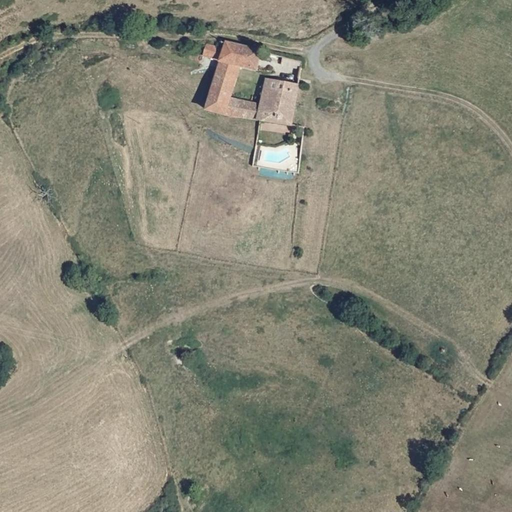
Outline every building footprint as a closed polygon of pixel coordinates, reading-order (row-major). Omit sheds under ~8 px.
[(276,53),(225,41),(223,45),(206,42),(202,51),(220,55),(219,58),(239,64),(260,70),(262,60),(273,62),(276,53)] [(219,58),(207,95),(226,100),(239,64),(219,58)] [(291,127),(299,86),(264,78),(258,106),(255,119),(291,127)] [(202,110),(232,116),(234,102),(226,100),(207,95),(202,110)] [(258,106),(234,102),(232,116),(255,119),(258,106)]
